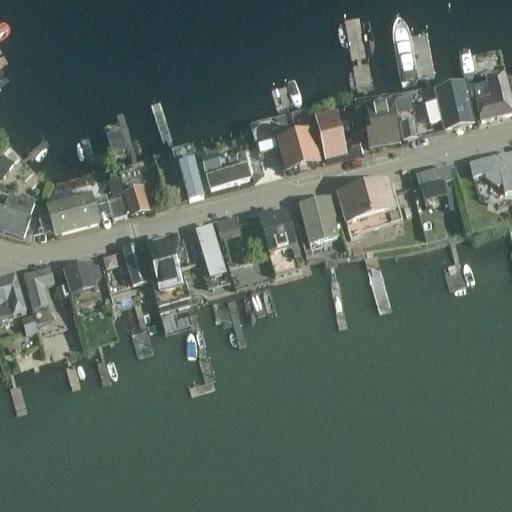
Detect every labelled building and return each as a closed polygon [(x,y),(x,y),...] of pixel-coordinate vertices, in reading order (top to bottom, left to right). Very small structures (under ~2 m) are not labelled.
[(511,109),(504,79),(497,81),(485,83),(489,102),(474,106),(479,127),(511,119),(511,109)] [(444,135),(474,128),(465,87),(434,94),(444,135)] [(369,154),(400,148),(392,104),(365,109),(370,136),(366,137),(369,154)] [(314,122),(317,145),(318,144),(325,166),(346,160),(336,117),(314,122)] [(415,123),(399,126),(403,145),(418,142),(415,123)] [(311,149),(280,158),(284,175),(315,167),(311,149)] [(500,174),(505,196),(511,193),(511,156),(469,166),(473,181),(500,174)] [(0,179),(2,181),(13,167),(4,159),(0,164),(0,179)] [(177,168),(188,205),(203,201),(193,164),(177,168)] [(280,166),(255,173),(259,182),(284,175),(280,166)] [(246,168),(205,180),(209,194),(250,182),(246,168)] [(448,171),(416,179),(420,194),(444,187),(448,200),(456,198),(452,185),(448,171)] [(396,215),(387,184),(336,198),(344,229),(396,215)] [(143,190),(123,196),(130,220),(150,214),(143,190)] [(100,228),(92,198),(46,210),(54,241),(100,228)] [(298,208),(309,250),(339,242),(334,223),(336,223),(330,200),(298,208)] [(109,205),(113,223),(127,219),(122,202),(109,205)] [(0,231),(23,240),(30,221),(0,209),(0,231)] [(268,261),(295,253),(285,215),(257,223),(268,261)] [(220,244),(241,239),(236,221),(215,226),(220,244)] [(196,234),(202,253),(210,281),(225,277),(211,230),(196,234)] [(167,245),(148,250),(160,297),(180,292),(167,245)] [(135,248),(125,251),(129,265),(139,262),(135,248)] [(110,292),(123,288),(114,257),(101,261),(110,292)] [(93,265),(63,274),(70,300),(97,292),(95,284),(103,282),(99,270),(94,271),(93,265)] [(50,273),(23,280),(33,315),(49,310),(45,293),(55,290),(50,273)] [(15,278),(0,283),(0,311),(10,309),(13,320),(27,316),(15,278)] [(24,324),(27,336),(36,334),(32,321),(24,324)]
